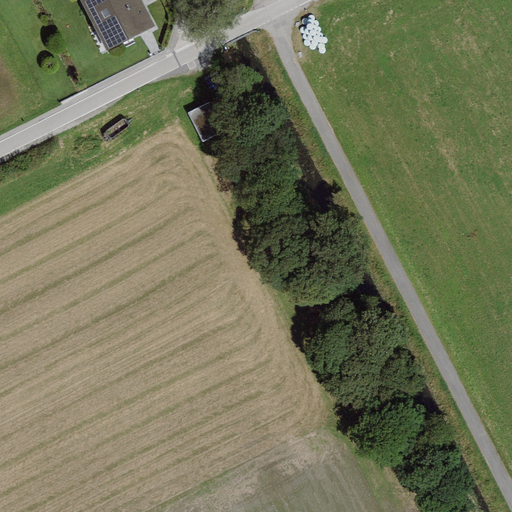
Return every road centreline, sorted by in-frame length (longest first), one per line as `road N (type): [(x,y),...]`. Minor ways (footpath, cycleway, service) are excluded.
road 1 (unclassified): [(266,10),(511,491)]
road 2 (unclassified): [(266,10),(0,146)]
